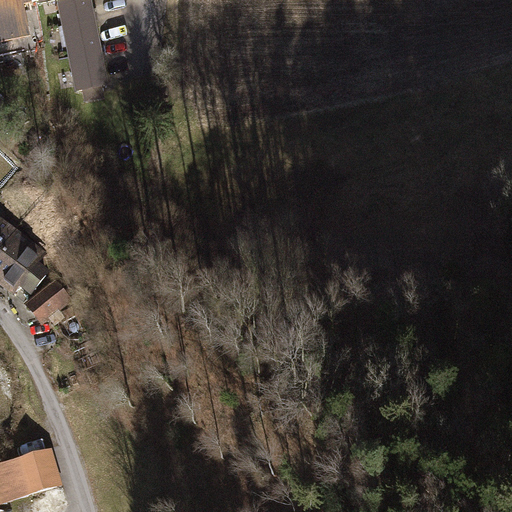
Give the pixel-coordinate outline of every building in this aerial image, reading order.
[(57,5),(82,0),(37,0),(39,9),(57,5)] [(93,0),(82,0),(57,5),(75,92),(83,91),(85,102),(105,98),(102,87),(111,85),(93,0)] [(0,251),(13,234),(0,225),(0,251)] [(47,259),(13,234),(0,251),(0,291),(1,292),(14,275),(22,280),(28,285),(47,259)] [(40,324),(74,304),(62,284),(28,304),(40,324)] [(52,451),(0,465),(0,505),(62,488),(52,451)]
